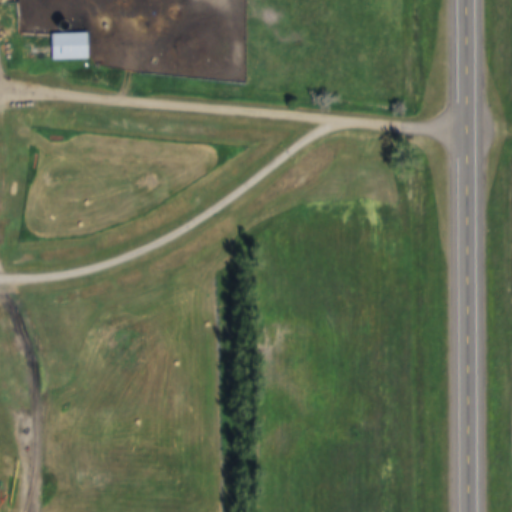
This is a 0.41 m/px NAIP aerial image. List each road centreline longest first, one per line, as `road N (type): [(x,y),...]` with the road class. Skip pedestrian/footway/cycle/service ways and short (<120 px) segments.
road 1 (primary): [(485,511),(482,0)]
road 2 (track): [(29,511),(36,396),(16,275)]
